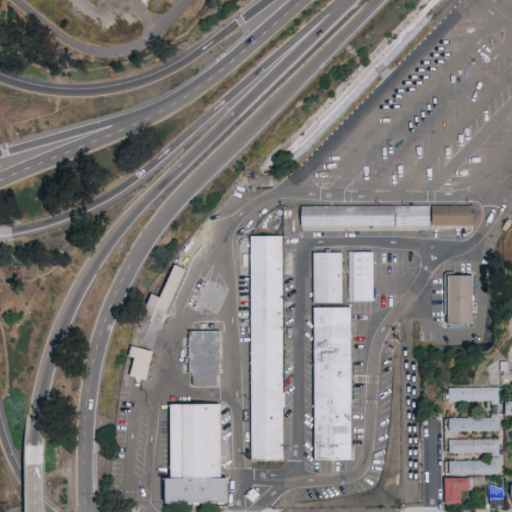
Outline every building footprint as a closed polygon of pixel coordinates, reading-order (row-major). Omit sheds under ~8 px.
[(302,208),(472,206),(472,226),(302,228),(302,208)] [(249,237),(278,236),(281,462),(252,463),(249,237)] [(348,252),(370,252),(372,301),(350,302),(348,252)] [(315,254),(341,254),(341,302),(316,303),(315,254)] [(172,265),(185,270),(168,316),(145,307),(149,295),(159,299),(172,265)] [(446,275),(471,275),(472,325),(447,325),(446,275)] [(313,309),(345,309),(348,457),(316,458),(313,309)] [(186,333),(220,333),(220,384),(187,384),(186,333)] [(130,345),(154,353),(146,381),(129,376),(134,358),(127,355),(130,345)] [(449,388),(499,388),(499,432),(446,432),(446,419),(491,418),(491,402),(449,402),(449,388)] [(171,405),(223,405),(224,505),(164,506),(164,479),(171,479),(171,405)] [(450,441),(498,439),(499,474),(450,476),(450,463),(491,461),(491,453),(450,455),(450,441)] [(446,479),(483,479),(483,492),(464,491),(464,505),(446,505),(446,479)] [(252,483),(273,483),(255,511),(241,511),(241,483),(252,483)] [(488,485),(503,485),(503,508),(488,508),(488,485)]
